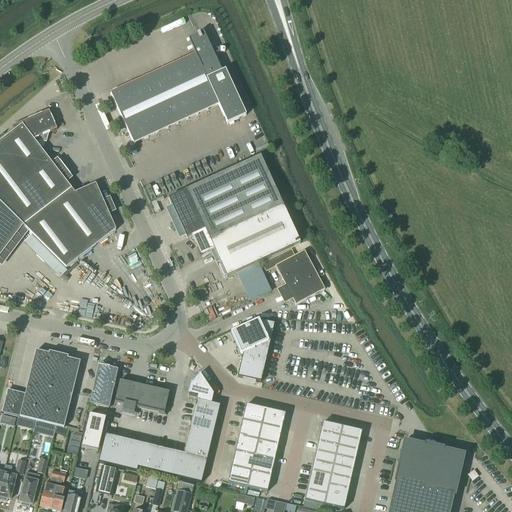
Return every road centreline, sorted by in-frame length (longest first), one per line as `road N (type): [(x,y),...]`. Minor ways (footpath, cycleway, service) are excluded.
road 1 (primary): [(511,452),(431,343),(376,251),(298,70)]
road 2 (unclassified): [(173,337),(180,316),(173,295),(52,34)]
road 3 (unclassified): [(173,337),(222,387),(381,424)]
road 4 (unclassified): [(0,315),(140,348),(173,337)]
